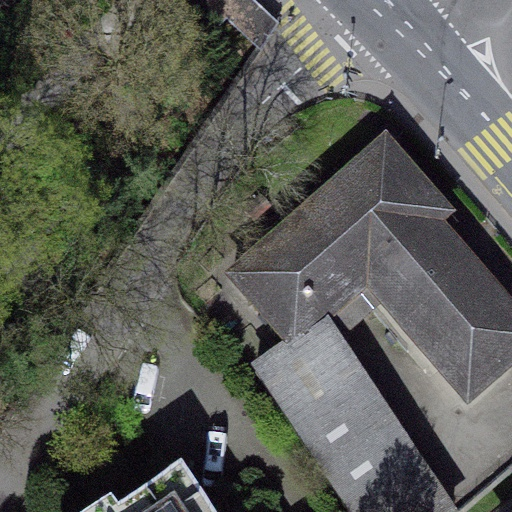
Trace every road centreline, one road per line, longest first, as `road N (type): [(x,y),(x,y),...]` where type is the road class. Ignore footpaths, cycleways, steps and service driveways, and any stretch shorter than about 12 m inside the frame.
road 1 (residential): [(393,16),(315,55),(254,110),(0,496)]
road 2 (primary): [(511,146),(393,16)]
